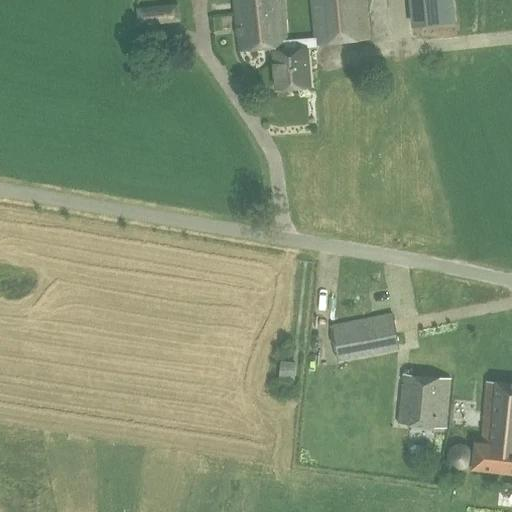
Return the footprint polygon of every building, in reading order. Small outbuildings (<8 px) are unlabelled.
[(310,86),(307,49),(318,48),(318,43),(369,38),(365,0),(313,0),(317,37),(285,38),(281,0),(235,0),(240,49),(270,47),(270,51),(274,51),(277,89),(310,86)] [(454,0),(409,0),(413,30),(457,25),(454,0)] [(135,7),(138,26),(182,22),(180,3),(135,7)] [(380,352),(373,317),(332,325),(339,361),(380,352)] [(278,378),(295,380),(296,362),(280,361),(278,378)] [(403,374),(399,424),(446,429),(450,378),(440,377),(420,375),(403,374)] [(476,443),(473,469),(511,473),(511,383),(488,381),(481,443),(476,443)]
